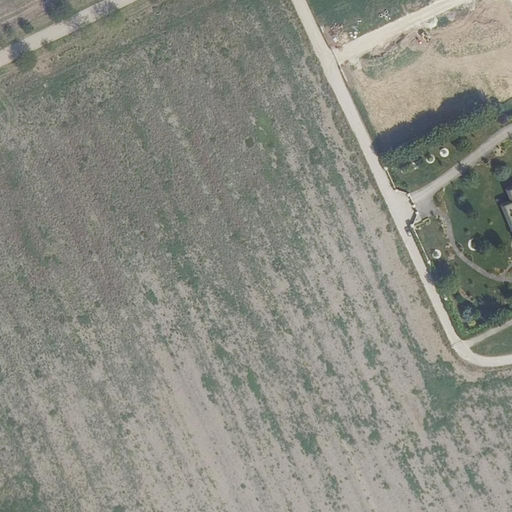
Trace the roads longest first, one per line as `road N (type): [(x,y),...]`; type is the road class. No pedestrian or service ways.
road 1 (unclassified): [(511,332),(459,355),(297,0)]
road 2 (unclassified): [(0,62),(133,0)]
road 3 (unknown): [(397,214),(511,128)]
